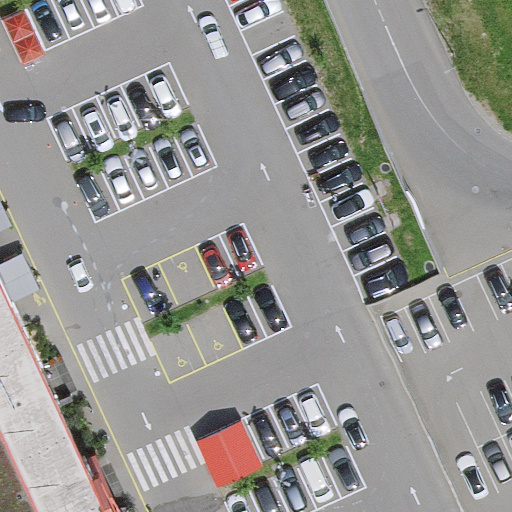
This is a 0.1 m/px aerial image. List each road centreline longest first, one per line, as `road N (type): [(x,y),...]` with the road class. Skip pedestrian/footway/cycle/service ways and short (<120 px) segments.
road 1 (residential): [(511,179),(462,156),(429,120),(375,0)]
road 2 (unknown): [(511,211),(342,332)]
road 3 (unknown): [(146,417),(17,467)]
